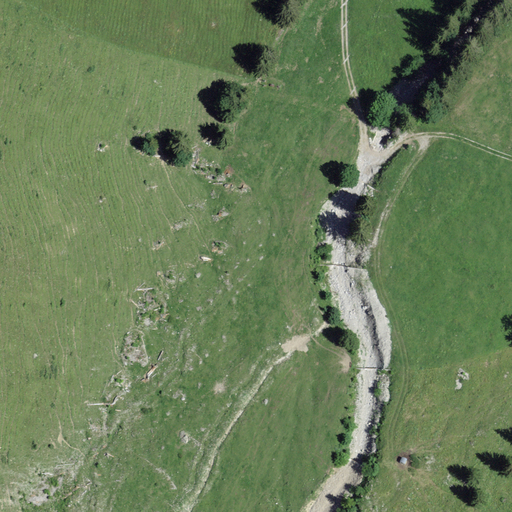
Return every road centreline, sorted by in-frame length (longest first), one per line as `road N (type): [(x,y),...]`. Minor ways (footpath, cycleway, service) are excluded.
road 1 (track): [(390,453),(387,430),(405,366),(376,245),(424,134)]
road 2 (track): [(347,0),(369,155),(381,158),(432,132),(511,157)]
